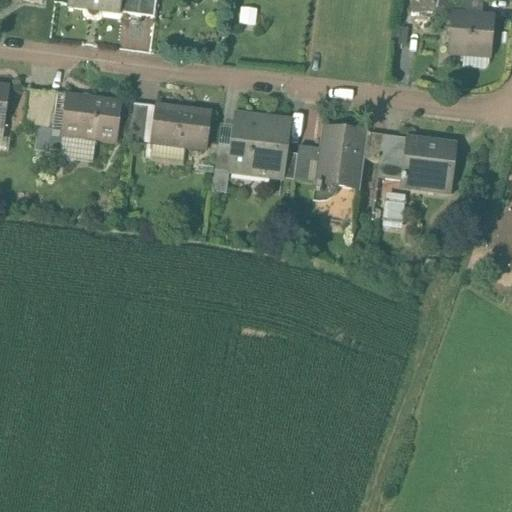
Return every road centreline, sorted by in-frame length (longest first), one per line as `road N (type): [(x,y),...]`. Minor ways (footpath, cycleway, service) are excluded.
road 1 (residential): [(0,46),(222,70),(510,117),(511,109)]
road 2 (track): [(371,511),(510,117)]
